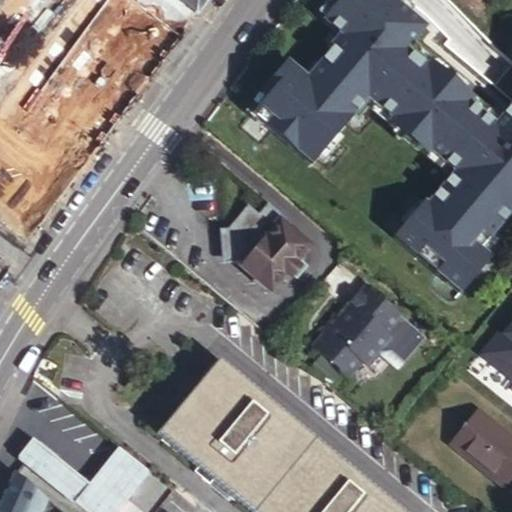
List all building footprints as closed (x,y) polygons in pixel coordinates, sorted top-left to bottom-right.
[(163,0),(137,0),(131,6),(125,1),(115,12),(110,20),(103,32),(97,44),(94,51),(92,56),(88,69),(84,82),(84,83),(92,90),(90,93),(110,110),(112,107),(114,109),(121,101),(118,96),(129,83),(132,85),(156,57),(160,60),(188,20),(163,0)] [(180,0),(194,12),(202,0),(180,0)] [(426,33),(387,0),(334,0),(316,23),(337,41),(307,83),(286,66),(244,116),(311,172),(365,105),(387,123),(382,129),(424,163),(428,158),(451,178),(426,209),(422,205),(391,242),(459,300),(488,264),(479,256),(511,216),(511,65),(495,85),(511,101),(511,106),(494,128),(469,107),(474,100),(432,67),(428,72),(407,55),(426,33)] [(446,3),(439,15),(462,29),(469,17),(446,3)] [(119,115),(160,60),(156,57),(132,85),(129,83),(118,96),(121,101),(114,109),(112,107),(110,110),(119,115)] [(60,93),(42,80),(25,105),(43,118),(59,95),(60,93)] [(0,86),(0,103),(9,93),(0,86)] [(85,148),(102,126),(59,95),(43,118),(85,148)] [(15,204),(0,221),(26,244),(40,225),(15,204)] [(286,224),(269,209),(259,221),(248,212),(229,234),(232,238),(229,240),(228,262),(235,261),(241,267),(240,268),(268,292),(282,276),(288,281),(292,277),(296,280),(306,269),(297,262),(307,250),(281,229),(286,224)] [(232,238),(229,234),(221,235),(220,258),(225,262),(228,262),(229,240),(232,238)] [(321,336),(310,350),(345,379),(357,363),(362,367),(370,367),(379,356),(379,347),(374,344),(398,315),(363,286),(333,318),(329,315),(316,332),(319,335),(321,336)] [(422,336),(398,315),(374,344),(379,347),(379,356),(388,351),(401,362),(422,336)] [(321,336),(319,335),(308,348),(310,350),(321,336)] [(247,511),(397,511),(216,362),(156,436),(247,511)] [(505,490),(511,480),(511,441),(479,416),(453,449),(505,490)] [(147,472),(117,448),(87,486),(31,440),(17,457),(85,511),(114,511),(122,502),(147,472)] [(14,474),(0,506),(0,511),(40,511),(46,500),(14,474)] [(134,511),(122,502),(114,511),(134,511)]
